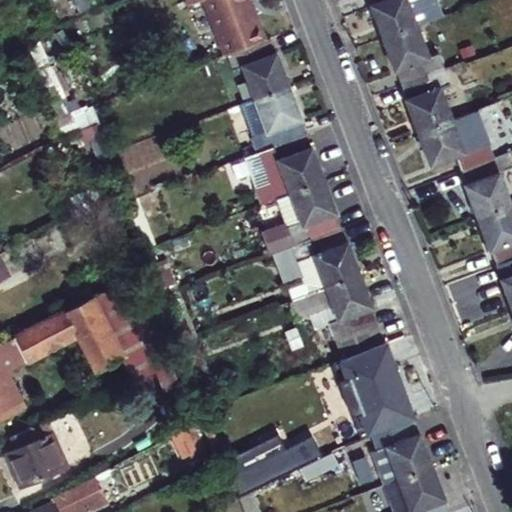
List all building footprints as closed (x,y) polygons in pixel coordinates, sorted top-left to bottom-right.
[(230,58),(268,44),(261,27),(256,29),(244,0),(188,0),(191,6),(203,1),(226,60),(230,58)] [(378,0),(370,3),(383,37),(419,23),(410,0),(378,0)] [(414,0),(413,1),(423,20),(442,11),(436,0),(414,0)] [(400,83),(446,65),(441,52),(431,55),(419,23),(383,37),(400,83)] [(268,44),(230,58),(236,73),(245,70),(256,100),(291,87),(273,42),(268,44)] [(51,61),(34,69),(48,99),(68,140),(85,134),(51,61)] [(446,65),(400,83),(418,131),(455,117),(443,85),(452,81),(446,65)] [(291,87),(256,100),(274,148),(309,135),(291,87)] [(455,117),(418,131),(431,167),(457,157),(462,171),(496,157),(491,144),(468,152),(455,117)] [(309,135),(274,148),(285,177),(260,187),(267,205),(292,196),(327,182),(309,135)] [(480,218),(511,205),(511,200),(496,157),(462,171),(480,218)] [(138,269),(103,180),(86,186),(114,259),(119,257),(126,275),(138,269)] [(327,182),(292,196),(310,243),(345,231),(327,182)] [(498,265),(511,259),(511,205),(480,218),(498,265)] [(345,231),(310,243),(328,290),(362,277),(345,231)] [(7,248),(0,251),(0,281),(20,271),(7,248)] [(511,259),(498,265),(511,302),(511,259)] [(387,342),(362,277),(328,290),(303,300),(309,317),(335,308),(341,323),(331,327),(344,360),(387,342)] [(121,282),(97,295),(124,357),(135,384),(158,374),(165,391),(182,384),(151,311),(136,317),(121,282)] [(95,372),(124,357),(97,295),(0,344),(0,418),(25,407),(9,372),(77,337),(95,372)] [(372,436),(396,428),(388,406),(354,418),(362,440),(372,436)] [(287,449),(328,431),(321,416),(242,452),(255,481),(294,463),(287,449)] [(396,428),(372,436),(378,451),(373,453),(385,488),(435,470),(416,421),(396,428)] [(66,467),(46,422),(9,438),(14,451),(7,455),(20,487),(66,467)] [(449,511),(435,470),(385,488),(394,511),(449,511)] [(83,511),(109,499),(97,475),(34,508),(36,511),(35,511),(83,511)]
